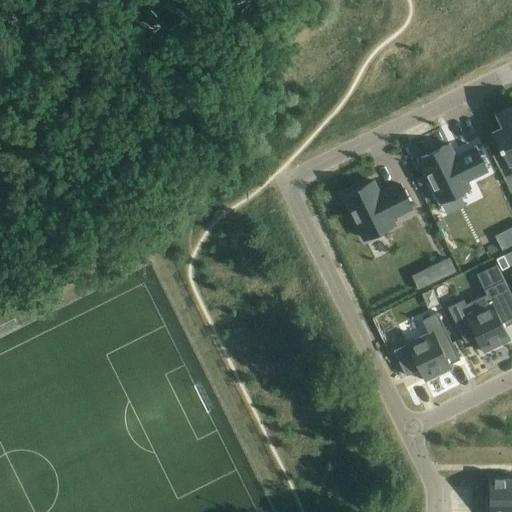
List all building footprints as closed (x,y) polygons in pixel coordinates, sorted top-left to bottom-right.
[(505,128),(494,133),(508,162),(511,159),(511,106),(498,113),(505,128)] [(448,144),(418,159),(439,202),(469,187),(466,181),(486,171),(474,147),(461,154),(462,156),(455,159),(448,144)] [(380,178),(350,193),(371,235),(401,220),(397,214),(417,204),(406,181),(393,187),(394,189),(387,192),(380,178)] [(511,225),(493,234),(500,250),(511,245),(511,225)] [(504,253),(493,258),(497,266),(507,260),(504,253)] [(449,259),(438,264),(445,278),(455,273),(449,259)] [(463,300),(447,307),(465,343),(475,337),(483,353),(510,339),(504,327),(511,323),(511,296),(504,280),(484,289),(486,294),(466,304),(463,300)] [(428,333),(406,344),(418,369),(424,381),(451,368),(450,365),(460,359),(437,312),(422,320),(428,333)] [(406,344),(393,350),(406,376),(418,369),(406,344)] [(489,498),(487,498),(487,511),(489,511),(511,511),(511,480),(489,481),(489,498)]
